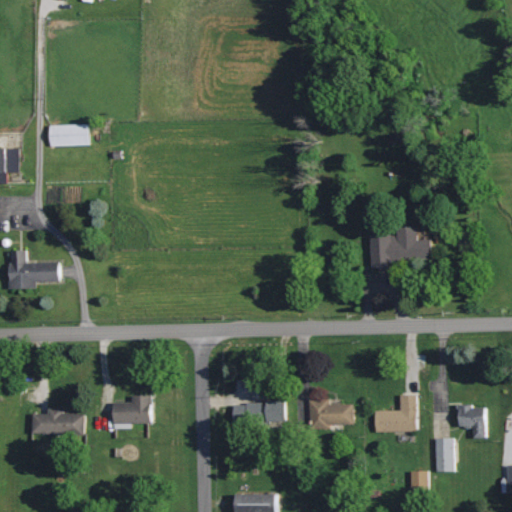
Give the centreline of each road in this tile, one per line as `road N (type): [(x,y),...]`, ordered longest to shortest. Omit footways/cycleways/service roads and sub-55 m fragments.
road 1 (residential): [(511,322),(0,334)]
road 2 (residential): [(205,511),(202,330)]
